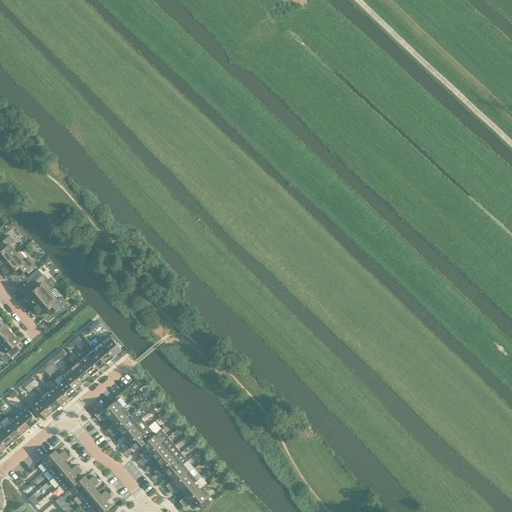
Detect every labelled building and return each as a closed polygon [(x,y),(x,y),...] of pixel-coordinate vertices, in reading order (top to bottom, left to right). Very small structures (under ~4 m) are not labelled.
[(9,236),(0,243),(0,267),(16,253),(9,245),(14,241),(9,236)] [(16,253),(0,267),(0,269),(3,273),(4,273),(7,276),(9,275),(13,280),(15,279),(19,284),(27,277),(23,272),(24,271),(27,274),(36,267),(33,264),(28,258),(26,259),(19,251),(16,253)] [(27,277),(19,284),(24,290),(22,291),(27,296),(25,297),(28,301),(28,302),(32,307),(52,290),(45,281),(46,280),(42,274),(37,269),(27,277)] [(52,290),(32,307),(36,312),(37,312),(40,315),(42,314),(46,319),(56,311),(59,314),(67,307),(65,304),(66,303),(61,297),(57,301),(49,292),(52,290)] [(94,323),(89,327),(92,331),(93,332),(101,326),(100,324),(99,322),(95,325),(94,323)] [(5,325),(0,328),(0,343),(12,333),(5,325)] [(12,333),(0,343),(0,353),(2,356),(6,353),(10,358),(21,350),(16,344),(19,342),(12,333)] [(102,343),(113,356),(121,350),(110,336),(102,343)] [(94,349),(106,363),(113,356),(102,343),(94,349)] [(86,356),(98,369),(106,363),(94,349),(86,356)] [(77,361),(90,376),(98,369),(86,356),(79,362),(77,361)] [(69,368),(82,383),(90,376),(77,361),(69,368)] [(65,378),(76,391),(77,391),(75,389),(82,383),(69,368),(62,374),(65,378)] [(57,384),(68,398),(76,391),(65,378),(57,384)] [(49,391),(61,405),(68,398),(57,384),(49,391)] [(41,398),(53,411),(61,405),(49,391),(41,398)] [(45,418),(53,411),(41,398),(33,404),(45,418)] [(106,414),(110,419),(123,407),(117,399),(103,411),(96,416),(99,420),(106,414)] [(18,414),(29,427),(37,420),(26,407),(18,414)] [(107,429),(110,432),(128,417),(130,415),(123,407),(110,419),(114,423),(107,429)] [(128,417),(110,432),(113,436),(119,430),(123,435),(128,431),(142,419),(141,419),(140,420),(134,412),(130,415),(128,417)] [(10,420),(21,434),(29,427),(18,414),(10,420)] [(128,431),(123,435),(127,439),(120,444),(123,448),(128,444),(148,426),(142,419),(128,431)] [(2,427),(14,440),(21,434),(10,420),(2,427)] [(128,444),(123,448),(126,451),(132,446),(136,450),(143,445),(143,444),(150,439),(161,429),(156,433),(155,434),(148,426),(128,444)] [(0,428),(0,440),(6,447),(14,440),(2,427),(0,428)] [(143,444),(143,445),(146,449),(140,454),(143,458),(168,437),(161,429),(150,439),(143,444)] [(168,437),(143,458),(146,461),(152,456),(156,460),(174,444),(168,437)] [(174,444),(156,460),(160,464),(153,470),(156,473),(181,452),(174,444)] [(41,462),(47,470),(66,454),(63,450),(59,454),(55,450),(41,462)] [(181,452),(156,473),(159,477),(165,471),(169,476),(183,464),(188,460),(181,452)] [(66,454),(47,470),(54,478),(68,465),(64,461),(69,457),(66,454)] [(173,480),(166,486),(169,489),(189,472),(194,468),(188,460),(183,464),(169,476),(173,480)] [(68,465),(54,478),(60,485),(78,468),(76,465),(71,469),(68,465)] [(78,468),(60,485),(66,492),(71,488),(80,479),(77,476),(81,472),(78,468)] [(182,491),(196,480),(189,472),(169,489),(172,492),(179,487),(182,491)] [(80,479),(71,488),(77,496),(96,479),(93,476),(88,480),(85,476),(80,480),(80,479)] [(96,479),(77,496),(83,503),(98,491),(94,487),(99,483),(96,479)] [(180,501),(182,505),(197,492),(203,487),(196,480),(182,491),(186,496),(180,501)] [(197,492),(182,505),(185,508),(192,502),(196,507),(199,504),(204,509),(214,501),(209,496),(203,487),(197,492)] [(98,491),(83,503),(89,510),(108,494),(105,490),(101,494),(98,491)] [(108,494),(89,510),(90,511),(102,511),(110,505),(106,501),(111,497),(108,494)]
